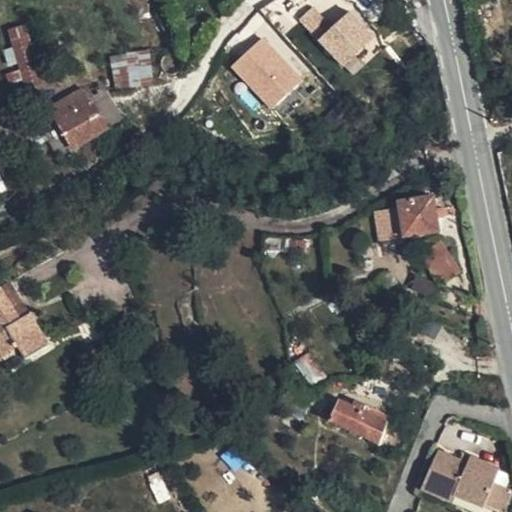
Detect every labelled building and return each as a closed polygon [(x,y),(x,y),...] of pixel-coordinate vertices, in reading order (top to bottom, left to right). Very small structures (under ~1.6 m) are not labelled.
[(315,39),(330,25),(312,6),(297,20),(315,39)] [(317,36),(338,65),(375,39),(355,10),(317,36)] [(271,110),(303,78),(261,36),(229,68),(271,110)] [(110,56),(115,89),(154,83),(149,50),(110,56)] [(56,119),(83,102),(72,86),(45,104),(56,119)] [(101,127),(83,102),(56,119),(74,144),(101,127)] [(434,211),(432,201),(431,192),(399,198),(400,205),(403,231),(407,230),(437,224),(434,211)] [(377,242),(391,239),(387,208),(372,210),(377,242)] [(424,257),(428,264),(443,279),(463,263),(445,241),(424,257)] [(30,346),(31,349),(73,329),(66,306),(50,310),(37,278),(9,288),(14,304),(0,309),(0,347),(7,346),(9,352),(30,346)] [(73,329),(31,349),(33,355),(76,339),(73,329)] [(395,419),(346,397),(335,422),(367,437),(376,442),(383,445),(395,419)] [(234,472),(245,462),(232,446),(220,455),(234,472)] [(447,451),(438,475),(468,494),(475,498),(493,507),(510,469),(483,457),(478,466),(469,462),(447,451)] [(478,466),(483,457),(474,453),(469,462),(478,466)] [(158,503),(172,497),(159,470),(145,476),(158,503)] [(468,494),(438,475),(432,488),(462,503),(468,494)]
